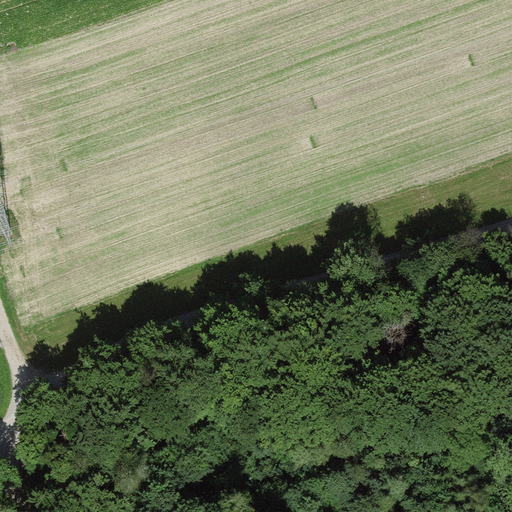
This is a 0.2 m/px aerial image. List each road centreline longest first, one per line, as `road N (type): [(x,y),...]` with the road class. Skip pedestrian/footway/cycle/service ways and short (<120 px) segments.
road 1 (track): [(0,429),(83,366),(148,336),(511,223)]
road 2 (track): [(36,511),(29,403),(0,308)]
